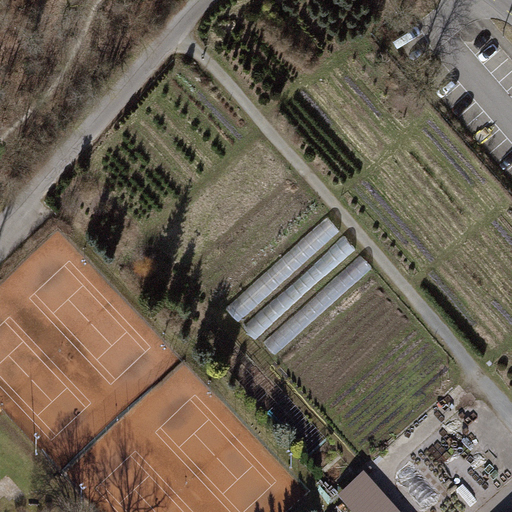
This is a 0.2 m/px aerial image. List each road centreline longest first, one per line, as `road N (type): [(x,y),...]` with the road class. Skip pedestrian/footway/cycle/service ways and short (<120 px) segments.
road 1 (track): [(176,32),(511,411)]
road 2 (residential): [(205,0),(0,232)]
